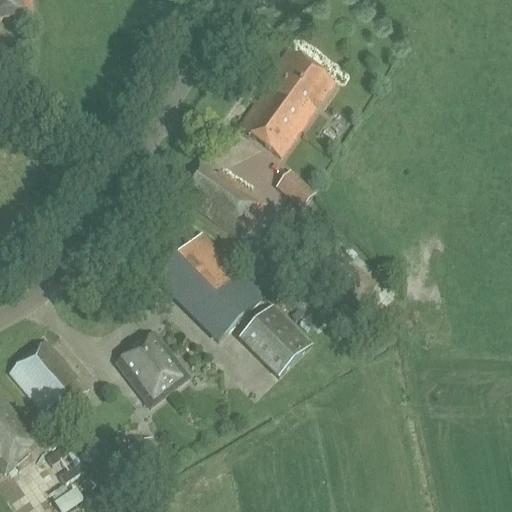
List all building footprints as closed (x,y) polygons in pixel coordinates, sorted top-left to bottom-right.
[(0,0),(0,24),(34,18),(30,0),(0,0)] [(281,161),(336,87),(291,53),(264,90),(268,93),(240,131),(281,161)] [(264,150),(251,165),(270,181),(283,166),(264,150)] [(242,243),(266,209),(219,175),(216,180),(204,172),(208,167),(199,161),(175,195),(184,202),(185,199),(197,208),(196,209),(242,243)] [(171,246),(210,286),(231,278),(234,285),(221,290),(224,297),(237,310),(264,301),(261,290),(238,266),(237,264),(207,234),(171,246)] [(358,314),(377,290),(328,248),(309,271),(343,302),(358,314)] [(240,342),(280,381),(313,348),(274,308),(240,342)] [(189,382),(155,338),(117,367),(151,411),(189,382)] [(52,425),(89,393),(47,344),(10,376),(52,425)] [(42,446),(0,397),(0,471),(5,477),(42,446)] [(143,486),(167,475),(152,443),(128,453),(143,486)] [(57,499),(63,511),(70,511),(86,504),(78,488),(57,499)]
